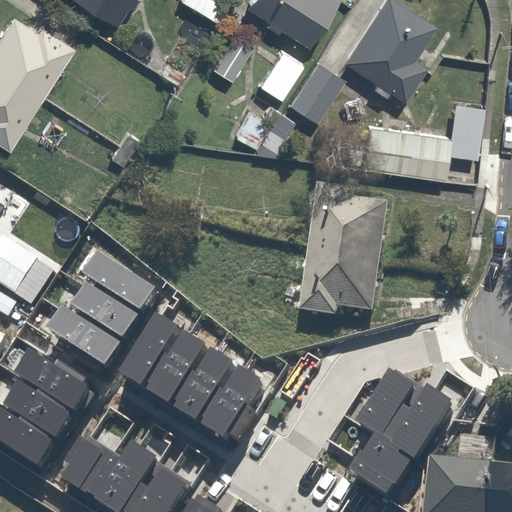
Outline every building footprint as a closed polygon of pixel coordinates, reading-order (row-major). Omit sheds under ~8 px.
[(125,0),(77,0),(111,22),(125,0)] [(226,0),(182,0),(214,20),(226,0)] [(328,0),(241,0),(300,41),(328,0)] [(397,99),(423,61),(411,53),(434,21),(403,0),(377,0),(337,58),(397,99)] [(16,3),(0,28),(0,145),(5,148),(75,41),(16,3)] [(281,94),(300,62),(276,47),(257,80),(281,94)] [(313,117),(340,77),(312,59),(286,99),(313,117)] [(444,134),(362,123),(357,165),(472,180),(483,101),(449,96),(444,134)] [(254,147),(272,120),(250,106),(233,133),(254,147)] [(337,303),(373,308),(389,198),(314,187),(296,311),(335,316),(337,303)] [(38,259),(1,234),(0,235),(0,284),(15,294),(38,259)] [(134,278),(97,252),(54,312),(91,338),(134,278)] [(21,305),(0,290),(0,314),(10,321),(21,305)] [(0,358),(12,337),(0,330),(0,358)] [(124,399),(166,431),(185,407),(205,422),(228,391),(208,377),(215,368),(171,335),(165,343),(149,331),(134,351),(150,363),(124,399)] [(275,372),(264,390),(260,422),(298,445),(373,490),(410,428),(351,393),(380,384),(382,391),(416,381),(405,347),(371,357),(370,352),(285,378),(275,372)] [(22,410),(41,388),(20,370),(1,391),(22,410)] [(57,455),(83,474),(86,470),(113,491),(120,481),(126,485),(166,431),(124,399),(108,388),(57,455)] [(0,452),(25,466),(37,444),(0,423),(0,452)] [(245,511),(284,458),(254,436),(211,494),(235,511),(245,511)] [(511,511),(511,463),(427,459),(425,511),(511,511)]
